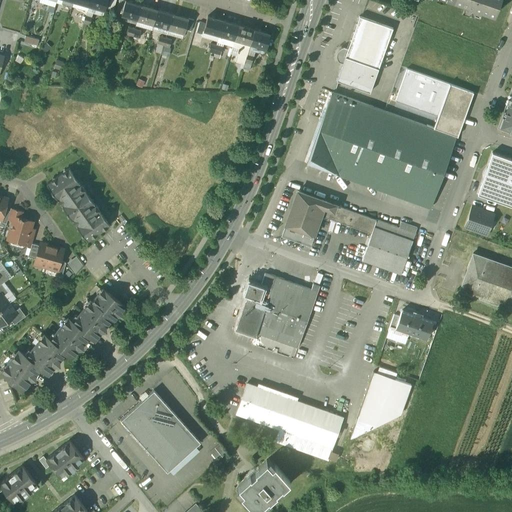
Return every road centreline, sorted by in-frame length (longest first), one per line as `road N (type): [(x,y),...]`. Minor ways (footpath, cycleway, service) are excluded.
road 1 (residential): [(228,233),(418,298),(479,132)]
road 2 (secondary): [(316,0),(228,233)]
road 3 (secondary): [(228,233),(183,303),(71,405)]
